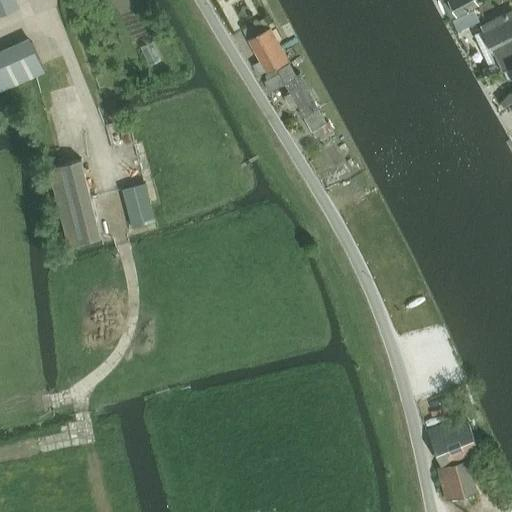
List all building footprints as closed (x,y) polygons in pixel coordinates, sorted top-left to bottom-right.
[(12,0),(0,0),(0,13),(16,7),(12,0)] [(442,0),(452,18),(459,14),(473,6),(477,4),(474,0),(442,0)] [(474,10),(463,15),(469,26),(479,20),(474,10)] [(484,28),(474,33),(490,66),(483,69),(486,75),(487,76),(497,72),(504,68),(511,64),(511,10),(511,11),(483,25),(484,28)] [(265,17),(244,29),(249,39),(267,30),(271,28),(265,17)] [(271,28),(267,30),(249,39),(267,71),(288,60),(271,28)] [(0,50),(0,87),(1,91),(45,71),(32,42),(30,37),(0,50)] [(145,45),(151,62),(160,58),(154,41),(145,45)] [(298,105),(313,130),(312,130),(317,139),(333,130),(329,121),(327,122),(318,107),(319,106),(300,72),(296,74),(289,62),(278,69),(280,73),(267,80),(265,81),(270,92),(286,83),(291,91),(285,94),(293,108),(298,105)] [(278,69),(265,76),(267,80),(280,73),(278,69)] [(511,91),(509,93),(501,102),(503,106),(511,102),(511,91)] [(103,240),(84,164),(51,170),(70,246),(103,240)] [(134,225),(159,218),(146,177),(122,184),(134,225)] [(480,448),(466,414),(429,429),(442,463),(480,448)] [(469,459),(438,467),(447,499),(478,490),(469,459)]
